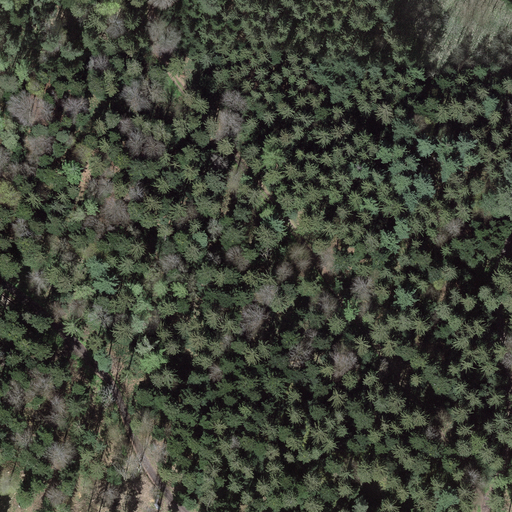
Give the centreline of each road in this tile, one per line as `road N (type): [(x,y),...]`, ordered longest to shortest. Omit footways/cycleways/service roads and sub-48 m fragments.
road 1 (track): [(483,511),(451,449),(216,128),(180,55),(166,0)]
road 2 (track): [(187,511),(146,464),(112,384),(67,332),(0,280)]
road 3 (track): [(511,235),(495,290),(508,425),(485,511)]
